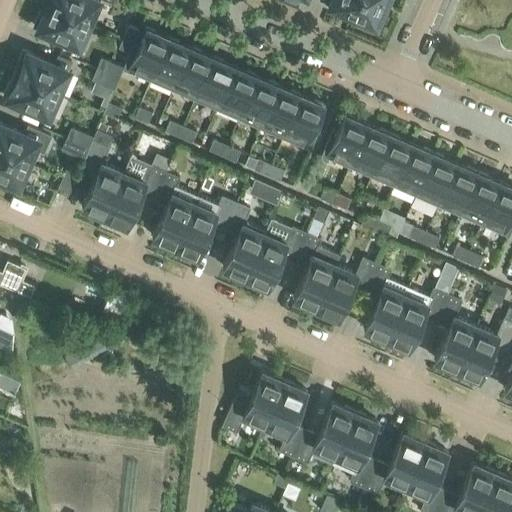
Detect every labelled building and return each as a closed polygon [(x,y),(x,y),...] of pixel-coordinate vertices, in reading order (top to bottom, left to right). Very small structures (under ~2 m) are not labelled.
[(49,0),(48,4),(88,21),(97,0),(49,0)] [(353,13),(358,0),(331,0),(328,8),(343,14),(344,10),(353,13)] [(380,13),(385,0),(358,0),(353,13),(361,17),(359,21),(378,29),(384,15),(380,13)] [(78,44),(88,21),(48,4),(44,12),(40,10),(34,25),(78,44)] [(134,40),(139,28),(128,23),(119,45),(130,50),(134,40)] [(150,78),(168,36),(146,26),(139,42),(134,40),(130,50),(123,65),(123,66),(150,78)] [(172,88),(190,46),(168,36),(150,78),(172,88)] [(194,97),(212,55),(190,46),(172,88),(194,97)] [(23,49),(13,71),(58,91),(68,68),(72,59),(58,53),(54,62),(23,49)] [(119,76),(123,66),(123,65),(101,55),(97,66),(119,76)] [(216,107),(235,65),(212,55),(194,97),(216,107)] [(238,116),(257,74),(235,65),(216,107),(238,116)] [(114,87),(119,76),(97,66),(92,77),(114,87)] [(48,114),(58,91),(13,71),(3,94),(48,114)] [(260,126),(279,84),(257,74),(238,116),(260,126)] [(282,136),(301,94),(279,84),(260,126),(282,136)] [(310,148),(321,121),(317,119),(323,104),(301,94),(282,136),(310,148)] [(122,105),(108,100),(103,110),(117,116),(122,105)] [(75,103),(69,121),(86,127),(92,109),(75,103)] [(139,104),(134,115),(148,121),(152,110),(139,104)] [(349,164),(367,123),(344,113),(338,128),(333,126),(321,153),(349,164)] [(213,130),(238,136),(241,123),(217,116),(213,130)] [(178,134),(183,123),(170,118),(165,128),(178,134)] [(0,148),(28,161),(38,138),(0,121),(0,148)] [(196,129),(183,123),(178,134),(191,140),(196,129)] [(371,174),(389,132),(367,123),(349,164),(371,174)] [(88,145),(92,137),(93,134),(71,125),(66,136),(88,145)] [(84,156),(80,164),(96,171),(82,204),(104,213),(103,215),(103,216),(124,168),(123,167),(123,169),(102,160),(109,144),(107,143),(112,133),(97,126),(93,134),(92,137),(88,145),(84,156)] [(393,184),(411,142),(389,132),(371,174),(393,184)] [(258,148),(284,152),(286,139),(260,135),(258,148)] [(84,156),(88,145),(66,136),(61,147),(84,156)] [(222,153),(227,143),(214,137),(209,148),(222,153)] [(415,193),(433,151),(411,142),(393,184),(415,193)] [(240,148),(227,143),(222,153),(236,159),(240,148)] [(0,175),(18,183),(28,161),(0,148),(0,175)] [(437,203),(455,161),(433,151),(415,193),(437,203)] [(157,152),(152,163),(165,169),(170,158),(157,152)] [(266,173),(271,162),(258,156),(253,167),(266,173)] [(459,212),(477,170),(455,161),(437,203),(459,212)] [(284,167),(271,162),(266,173),(280,178),(284,167)] [(154,196),(165,169),(152,163),(145,179),(124,170),(125,168),(124,168),(103,216),(104,216),(105,214),(127,223),(141,191),(154,196)] [(67,193),(77,171),(66,166),(56,188),(67,193)] [(166,202),(152,234),(174,244),(173,246),(174,246),(197,194),(175,184),(179,175),(165,169),(154,196),(166,202)] [(481,222),(499,180),(477,170),(459,212),(481,222)] [(508,234),(511,225),(511,185),(499,180),(481,222),(508,234)] [(333,201),(338,191),(324,185),(320,196),(333,201)] [(351,196),(338,191),(333,201),(346,207),(351,196)] [(197,194),(174,246),(175,247),(176,245),(198,254),(212,221),(224,227),(236,199),(222,193),(218,203),(197,194)] [(244,277),(265,229),(264,228),(263,231),(243,222),(250,205),(236,199),(224,227),(237,232),(223,265),(244,274),(244,276),(244,277)] [(439,221),(443,209),(415,200),(412,213),(439,221)] [(319,204),(313,216),(324,221),(329,209),(319,204)] [(374,228),(378,217),(365,211),(360,222),(374,228)] [(392,223),(378,217),(374,228),(387,234),(392,223)] [(456,233),(483,240),(486,227),(460,221),(456,233)] [(421,240),(426,229),(412,223),(408,234),(421,240)] [(295,257),(306,230),(293,224),(286,240),(265,231),(266,229),(265,229),(244,277),(245,277),(246,275),(268,284),(282,252),(295,257)] [(439,235),(426,229),(421,240),(434,245),(439,235)] [(307,263),(293,295),(315,305),(314,307),(315,307),(335,259),(339,252),(317,243),(320,236),(306,230),(295,257),(307,263)] [(465,259),(470,248),(456,242),(452,253),(465,259)] [(483,254),(470,248),(465,259),(478,265),(483,254)] [(352,282),(365,288),(377,261),(363,255),(356,271),(335,262),(336,260),(335,259),(315,307),(316,308),(316,306),(338,315),(352,282)] [(0,281),(15,288),(30,295),(35,283),(20,277),(24,269),(25,265),(7,257),(2,269),(0,268),(0,281)] [(378,293),(363,326),(385,336),(385,338),(408,285),(387,276),(391,267),(377,261),(365,288),(378,293)] [(494,282),(488,295),(500,300),(506,286),(494,282)] [(408,285),(385,338),(386,338),(387,336),(409,346),(423,313),(436,318),(447,291),(433,285),(429,294),(408,285)] [(456,369),(476,321),(476,320),(475,322),(454,313),(461,297),(447,291),(436,318),(448,324),(434,357),(456,366),(455,368),(456,369)] [(506,349),(511,335),(511,319),(504,316),(497,332),(476,323),(477,321),(476,321),(456,369),(457,367),(479,376),(493,344),(506,349)] [(264,424),(285,377),(284,376),(283,378),(261,369),(247,401),(234,396),(222,423),(236,429),(243,413),(264,422),(263,424),(264,424)] [(286,377),(285,377),(264,424),(265,425),(266,423),(286,431),(279,448),(293,454),(305,427),(292,421),(307,388),(285,379),(286,377)] [(334,455),(355,407),(354,407),(354,409),(332,399),(317,432),(305,427),(293,454),(307,460),(314,443),(335,452),(334,455)] [(356,408),(355,407),(334,455),(335,455),(336,453),(357,462),(350,478),(363,484),(375,457),(363,452),(377,419),(355,410),(356,408)] [(405,485),(426,438),(425,437),(424,439),(402,430),(388,463),(375,457),(363,484),(377,490),(384,474),(405,483),(404,485),(405,485)] [(426,438),(405,485),(406,486),(406,484),(427,493),(420,509),(427,511),(434,511),(446,488),(433,482),(447,450),(426,440),(426,438)] [(476,511),(496,468),(495,468),(494,470),(472,461),(458,493),(446,488),(434,511),(451,511),(455,505),(471,511),(476,511)] [(497,469),(496,468),(476,511),(503,511),(511,493),(511,477),(496,471),(497,469)] [(276,472),(273,481),(284,485),(287,476),(276,472)] [(333,511),(340,496),(327,491),(320,508),(330,511),(333,511)] [(273,511),(275,508),(274,508),(273,510),(251,500),(248,508),(230,500),(225,511),(273,511)]
